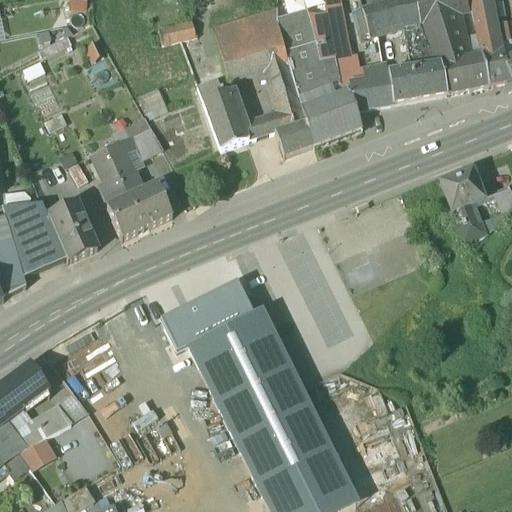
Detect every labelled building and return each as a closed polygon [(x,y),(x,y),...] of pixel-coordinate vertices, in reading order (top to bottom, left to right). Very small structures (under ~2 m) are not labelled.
[(350,58),(337,0),(323,0),(327,15),(328,15),(337,61),(350,58)] [(419,0),(413,2),(420,28),(433,68),(439,67),(471,63),(468,51),(459,17),(452,19),(446,0),(419,0)] [(465,0),(446,0),(452,19),(459,17),(469,15),(465,0)] [(490,1),(471,5),(479,49),(480,51),(499,47),(495,30),(490,2),(490,1)] [(413,2),(361,15),(368,39),(377,39),(376,37),(404,33),(420,28),(413,2)] [(243,130),(231,96),(203,106),(221,157),(249,147),(270,139),(274,138),(283,161),(313,150),(306,126),(302,127),(299,112),(286,65),(287,65),(276,22),(274,14),(236,25),(211,32),(225,83),(251,75),(265,71),(279,118),(264,123),(243,130)] [(350,58),(337,61),(328,15),(327,15),(316,17),(322,47),(316,48),(320,64),(333,61),(337,82),(358,78),(354,57),(350,58)] [(331,100),(323,103),(319,87),(324,86),(320,64),(316,48),(308,16),(276,22),(287,65),(286,65),(299,112),(302,116),(306,126),(313,150),(359,134),(354,115),(369,112),(363,84),(349,86),(348,84),(327,90),(331,100)] [(161,50),(180,44),(186,63),(197,60),(192,42),(197,40),(192,22),(156,33),(156,34),(148,37),(152,49),(160,46),(161,50)] [(409,71),(383,76),(384,80),(387,80),(393,108),(409,105),(445,100),(439,67),(433,68),(420,28),(404,33),(409,71)] [(504,28),(495,30),(499,47),(508,45),(504,28)] [(499,47),(480,51),(482,61),(500,57),(499,47)] [(479,49),(468,51),(471,63),(482,61),(480,51),(479,49)] [(500,57),(482,61),(487,91),(505,87),(508,86),(503,68),(500,57)] [(471,63),(439,67),(445,100),(487,91),(482,61),(471,63)] [(511,62),(503,68),(508,86),(505,87),(507,94),(511,90),(511,62)] [(381,67),(361,70),(363,84),(369,112),(391,108),(387,80),(384,80),(383,76),(381,67)] [(145,116),(164,108),(158,93),(139,101),(145,116)] [(117,148),(91,161),(97,173),(110,166),(110,164),(122,159),(117,148)] [(64,164),(78,190),(90,183),(76,158),(64,164)] [(122,159),(110,164),(110,166),(117,181),(124,195),(137,190),(139,189),(124,158),(122,159)] [(110,166),(97,173),(104,187),(117,181),(110,166)] [(470,176),(439,188),(455,230),(467,227),(461,212),(481,205),(470,176)] [(117,181),(104,187),(111,202),(124,195),(117,181)] [(157,190),(144,197),(141,192),(137,190),(124,195),(143,236),(172,222),(157,190)] [(511,206),(507,193),(492,198),(501,218),(504,223),(511,216),(511,206)] [(143,236),(124,195),(111,202),(106,205),(110,213),(106,214),(121,246),(143,236)] [(78,208),(48,221),(66,264),(67,266),(97,254),(78,208)] [(4,213),(8,226),(24,283),(66,264),(48,221),(43,209),(4,213)] [(501,218),(481,227),(487,239),(504,223),(501,218)] [(8,226),(0,228),(0,301),(1,305),(26,291),(24,283),(8,226)] [(467,227),(455,230),(462,247),(478,241),(473,229),(467,227)] [(187,352),(251,320),(235,287),(162,324),(178,356),(187,352)] [(251,320),(187,352),(266,511),(351,511),(358,509),(261,315),(251,320)] [(26,371),(0,390),(0,461),(5,468),(18,460),(27,455),(20,445),(6,428),(25,413),(19,406),(40,389),(26,371)] [(68,432),(56,410),(48,417),(59,437),(68,432)] [(48,417),(29,433),(31,436),(40,447),(59,437),(48,417)] [(31,436),(20,445),(27,455),(40,447),(31,436)] [(0,461),(0,483),(9,477),(15,484),(28,474),(18,460),(5,468),(0,461)] [(72,501),(61,507),(63,511),(74,505),(72,501)]
